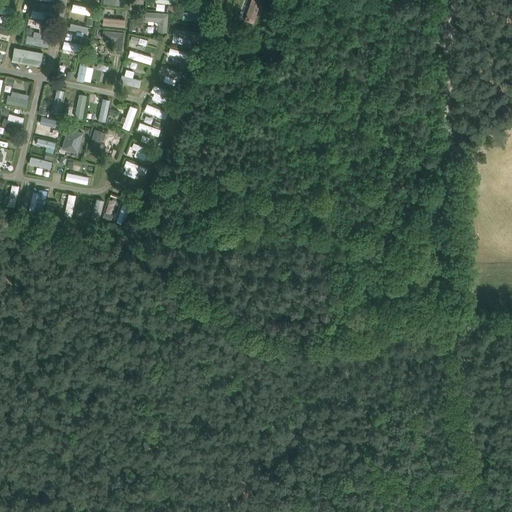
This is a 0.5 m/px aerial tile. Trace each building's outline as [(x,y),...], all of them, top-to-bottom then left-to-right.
[(83,0),(77,0),(76,7),(98,10),(99,2),(83,0)] [(261,18),(265,0),(254,0),(250,16),(261,18)] [(0,7),(8,9),(9,3),(0,1),(0,7)] [(37,5),(35,11),(49,15),(51,9),(37,5)] [(167,31),(168,12),(145,10),(145,19),(155,20),(158,24),(158,30),(167,31)] [(38,23),(40,14),(34,13),(31,22),(38,23)] [(42,14),(40,19),(48,22),(50,17),(42,14)] [(0,26),(13,30),(15,22),(0,18),(0,26)] [(53,30),(31,29),(31,36),(53,37),(53,30)] [(122,50),(124,31),(103,29),(102,38),(112,39),(114,41),(113,49),(122,50)] [(189,39),(190,33),(178,30),(177,37),(189,39)] [(11,61),(40,66),(43,52),(14,47),(11,61)] [(143,47),(140,54),(156,59),(158,52),(143,47)] [(2,48),(0,55),(6,57),(8,49),(2,48)] [(170,58),(178,60),(179,53),(172,51),(170,58)] [(92,74),(99,75),(102,62),(95,60),(92,74)] [(130,63),(129,69),(140,71),(142,65),(130,63)] [(143,82),(145,76),(130,73),(129,79),(143,82)] [(159,88),(157,94),(173,99),(177,87),(158,81),(156,87),(159,88)] [(11,90),(11,99),(25,99),(25,90),(11,90)] [(152,98),(148,105),(170,115),(173,107),(152,98)] [(135,99),(126,122),(134,125),(142,102),(135,99)] [(27,117),(28,111),(13,107),(12,113),(27,117)] [(156,118),(159,111),(152,109),(149,115),(156,118)] [(47,120),(64,123),(66,116),(48,113),(47,120)] [(144,116),(142,124),(163,131),(165,123),(144,116)] [(7,128),(9,121),(3,119),(1,126),(7,128)] [(66,142),(81,146),(86,127),(71,123),(66,142)] [(58,144),(60,138),(40,132),(38,139),(58,144)] [(130,149),(150,156),(155,143),(135,136),(130,149)] [(139,172),(141,167),(148,169),(151,162),(143,160),(144,158),(130,153),(127,161),(130,162),(127,168),(139,172)] [(14,164),(15,157),(3,155),(2,162),(14,164)] [(15,178),(14,186),(20,187),(22,179),(15,178)] [(47,199),(50,186),(36,183),(33,196),(47,199)] [(100,194),(95,212),(102,214),(107,196),(100,194)] [(126,194),(119,215),(126,218),(133,196),(126,194)]
